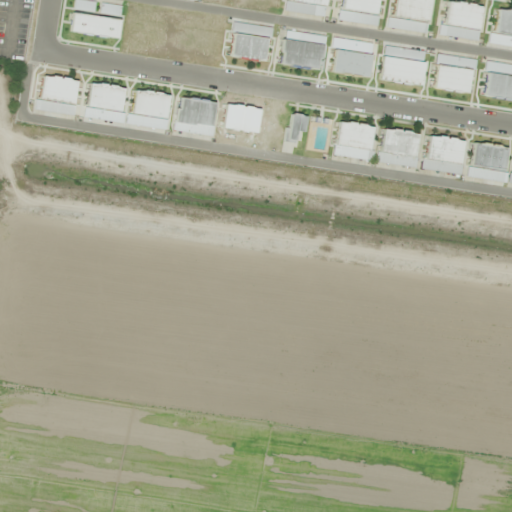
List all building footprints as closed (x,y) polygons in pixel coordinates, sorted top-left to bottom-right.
[(376,26),(379,0),(341,0),(339,21),(376,26)] [(392,0),(389,28),(426,32),(430,0),(392,0)] [(477,40),(482,6),(445,0),(440,35),(477,40)] [(494,34),(511,36),(511,11),(496,10),(494,34)] [(117,39),(120,18),(72,13),(69,34),(117,39)] [(475,60),(436,54),(430,88),(469,95),(475,60)] [(482,97),(511,101),(511,76),(486,72),(482,97)] [(214,102),(178,98),(174,130),(210,135),(214,102)] [(283,142),(293,143),(295,133),(302,135),(305,116),(288,113),(283,142)] [(376,127),(338,121),(332,156),(371,161),(376,127)] [(414,168),(418,133),(381,129),(377,164),(414,168)] [(422,167),(458,174),(464,141),(428,135),(422,167)]
